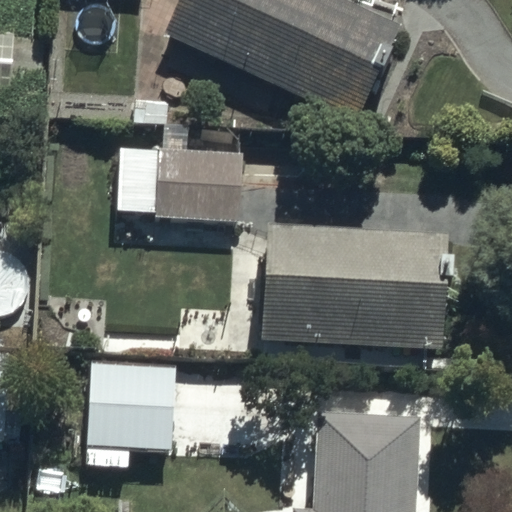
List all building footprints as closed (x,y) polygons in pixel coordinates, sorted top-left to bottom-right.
[(400,43),(305,0),(187,0),(166,54),(362,143),(392,75),(386,73),(400,43)] [(42,44),(0,42),(0,126),(40,127),(42,44)] [(239,238),(241,154),(158,152),(158,166),(117,165),(115,235),(239,238)] [(449,242),(269,239),(263,361),(443,370),(449,242)] [(8,368),(0,367),(0,454),(5,455),(8,368)] [(171,467),(174,381),(88,380),(85,481),(128,482),(129,465),(171,467)] [(417,511),(420,434),(315,432),(311,511),(417,511)]
